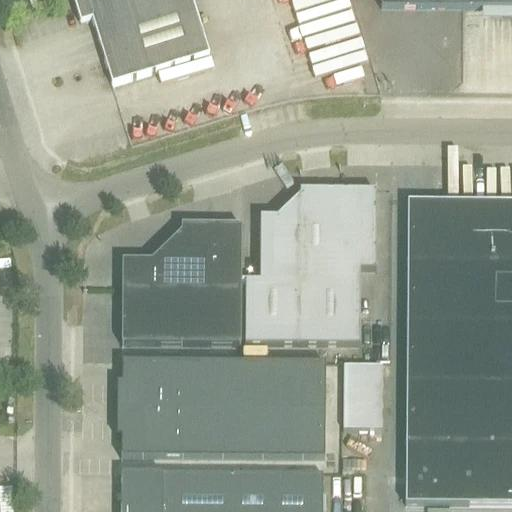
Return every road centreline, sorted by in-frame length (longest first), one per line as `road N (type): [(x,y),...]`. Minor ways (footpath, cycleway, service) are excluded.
road 1 (unclassified): [(32,214),(271,141),(329,131),(511,131)]
road 2 (unclassified): [(46,511),(48,304),(32,214)]
